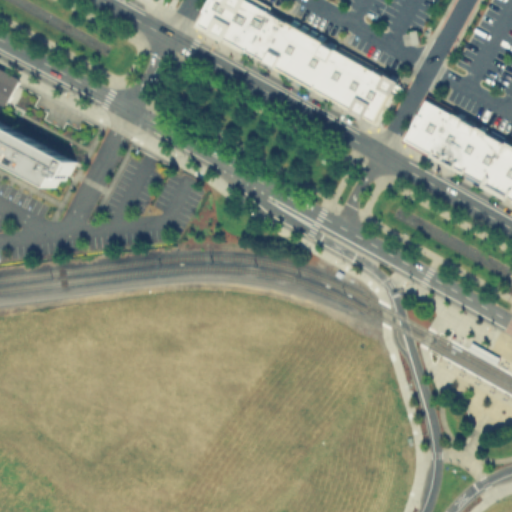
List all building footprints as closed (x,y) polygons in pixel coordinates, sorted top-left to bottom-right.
[(260,0),(272,6),(270,10),(287,20),(265,60),(263,63),(247,54),(249,51),(246,50),(245,53),(221,41),(223,38),(220,37),(219,39),(212,36),(213,33),(210,32),(209,34),(192,24),(205,0),(260,0)] [(308,26),(306,30),(309,31),(311,27),(317,31),(315,35),(318,36),(320,33),(327,37),(325,40),(328,42),(330,39),(336,42),(335,45),(337,47),(315,88),(311,86),(309,90),(303,87),(305,83),(303,81),(301,85),(294,82),(296,78),(294,76),(292,80),(285,77),(288,73),(285,71),(283,75),(276,72),(278,67),(275,66),(273,70),(266,66),(268,62),(265,60),(287,20),(291,22),(293,17),(299,21),(297,25),(300,26),(302,22),(308,26)] [(337,47),(338,45),(376,66),(350,112),(313,91),(315,88),(337,47)] [(0,158),(53,187),(58,177),(63,180),(74,159),(0,119),(0,117),(21,77),(0,65),(0,158)] [(376,66),(401,80),(376,126),(350,112),(376,66)] [(434,153),(431,157),(400,139),(426,92),(458,110),(457,112),(434,153)] [(465,149),(455,165),(454,168),(445,162),(446,160),(441,158),(439,161),(434,159),(436,155),(434,153),(457,112),(460,114),(462,112),(466,114),(464,116),(468,118),(470,116),(477,120),(476,123),(478,124),(465,149)] [(478,124),(482,126),(483,124),(487,126),(486,128),(490,131),(476,155),(465,149),(478,124)] [(455,165),(465,149),(476,155),(490,131),(491,128),(511,139),(511,141),(486,186),(484,185),(483,186),(465,176),(467,172),(465,171),(463,173),(459,171),(461,168),(455,165)] [(511,194),(511,196),(509,199),(506,197),(504,199),(487,190),(488,188),(486,186),(511,141),(511,194)]
